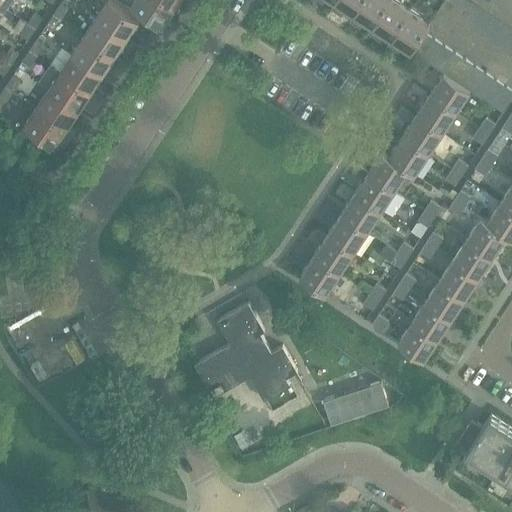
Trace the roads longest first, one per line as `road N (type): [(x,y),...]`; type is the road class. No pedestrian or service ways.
road 1 (residential): [(222,511),(70,244)]
road 2 (residential): [(70,244),(231,0)]
road 3 (residential): [(435,511),(351,463),(252,511)]
